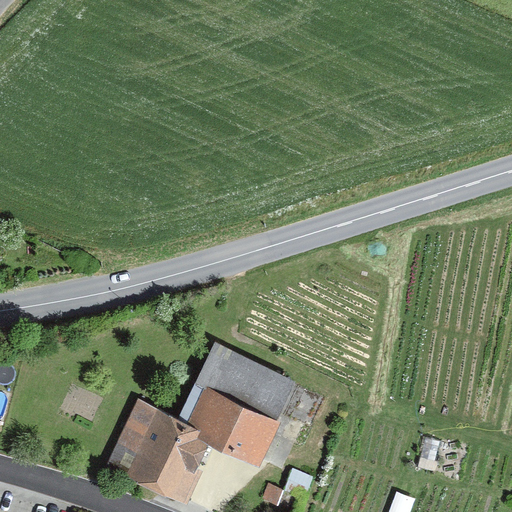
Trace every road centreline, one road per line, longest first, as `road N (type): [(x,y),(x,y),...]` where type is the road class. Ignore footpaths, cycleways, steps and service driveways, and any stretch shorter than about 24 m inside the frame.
road 1 (secondary): [(0,307),(216,263),(511,170)]
road 2 (unclassified): [(134,511),(0,470)]
